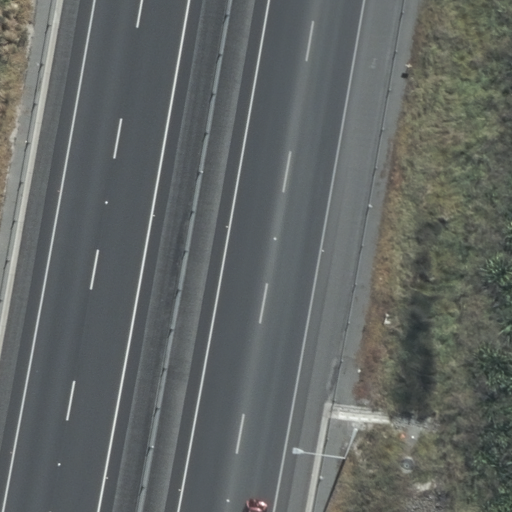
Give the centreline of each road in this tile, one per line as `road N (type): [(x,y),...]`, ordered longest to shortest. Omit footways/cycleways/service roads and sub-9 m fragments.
road 1 (motorway): [(49,511),(140,0)]
road 2 (motorway): [(317,0),(227,511)]
